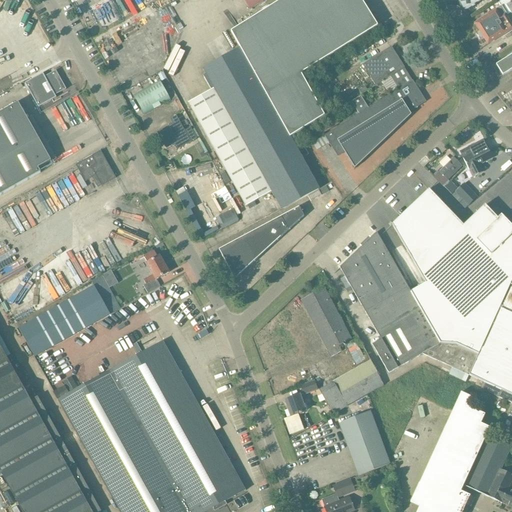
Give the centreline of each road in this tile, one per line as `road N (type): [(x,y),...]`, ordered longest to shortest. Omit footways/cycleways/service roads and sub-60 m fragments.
road 1 (unclassified): [(232,331),(48,0)]
road 2 (unclassified): [(232,331),(472,100)]
road 3 (unclassified): [(297,511),(232,331)]
